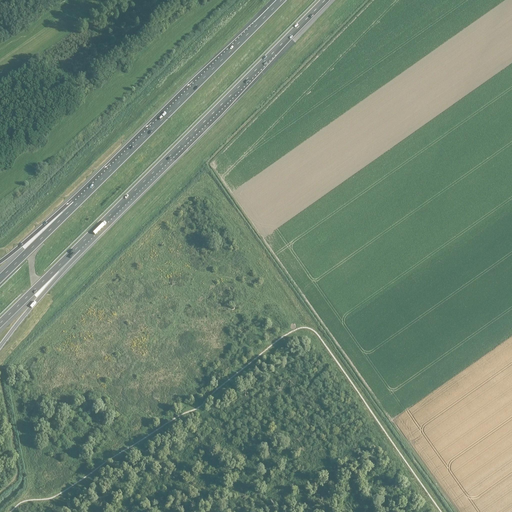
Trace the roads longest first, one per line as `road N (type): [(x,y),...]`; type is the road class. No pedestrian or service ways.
road 1 (motorway): [(78,246),(325,0)]
road 2 (motorway): [(281,0),(76,204)]
road 3 (motorway): [(0,346),(78,246)]
